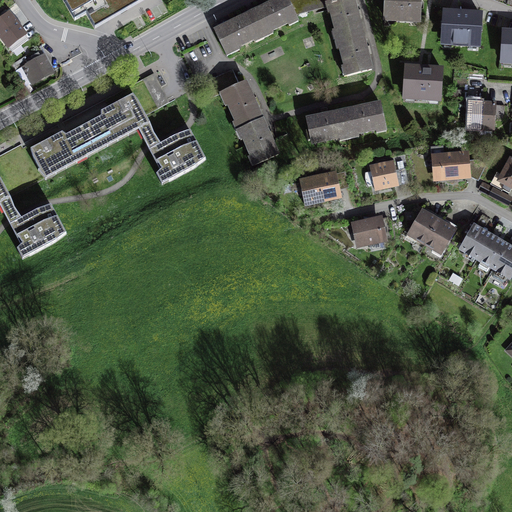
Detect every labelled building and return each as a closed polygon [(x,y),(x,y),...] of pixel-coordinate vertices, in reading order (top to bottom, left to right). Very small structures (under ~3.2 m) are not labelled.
[(60,0),(75,23),(87,18),(95,33),(152,0),(60,0)] [(279,0),(251,14),(262,36),(297,19),(294,14),(287,0),(279,0)] [(287,0),(294,14),(329,6),(329,3),(341,0),(287,0)] [(338,39),(361,33),(353,0),(341,0),(329,3),(329,6),(338,39)] [(410,19),(420,20),(421,0),(385,0),(384,18),(395,18),(395,21),(409,22),(410,19)] [(26,32),(9,11),(0,18),(0,35),(8,46),(26,32)] [(478,43),(480,15),(445,13),(444,41),(454,41),(454,44),(468,45),(468,42),(478,43)] [(226,54),(262,36),(251,14),(215,31),(226,54)] [(361,33),(338,39),(347,76),(371,70),(361,33)] [(511,33),(504,33),(502,61),(511,61),(511,33)] [(44,55),(22,66),(32,83),(53,72),(44,55)] [(223,92),(239,85),(232,71),(204,83),(210,98),(223,92)] [(443,103),(444,75),(404,73),(402,101),(443,103)] [(149,114),(169,104),(163,93),(157,81),(137,91),(149,114)] [(239,129),(263,119),(246,82),(239,85),(223,92),(239,129)] [(133,97),(83,125),(97,151),(137,129),(148,124),(133,97)] [(481,129),(483,104),(469,103),(467,128),(481,129)] [(380,104),(344,112),(349,137),(386,129),(380,104)] [(483,104),(481,129),(494,129),(494,119),(503,120),(504,106),(483,104)] [(313,145),(349,137),(344,112),(308,120),(313,145)] [(263,119),(239,129),(256,165),(279,155),(263,119)] [(137,129),(149,152),(160,146),(148,124),(137,129)] [(45,180),(97,151),(83,125),(30,153),(45,180)] [(195,127),(160,146),(149,152),(166,184),(212,159),(195,127)] [(444,147),(430,148),(433,185),(471,182),(469,154),(444,156),(444,147)] [(511,163),(506,160),(493,182),(511,192),(511,163)] [(399,189),(394,163),(369,168),(375,194),(399,189)] [(342,202),(337,175),(299,182),(305,209),(342,202)] [(0,202),(11,197),(0,178),(0,202)] [(510,198),(482,183),(479,189),(507,204),(510,198)] [(0,202),(0,206),(10,225),(22,218),(11,197),(0,202)] [(49,204),(22,218),(10,225),(28,256),(65,234),(49,204)] [(409,235),(426,245),(439,221),(422,212),(409,235)] [(385,229),(382,219),(351,226),(356,251),(370,248),(371,254),(384,251),(382,245),(388,244),(386,239),(388,238),(387,229),(385,229)] [(456,230),(439,221),(426,245),(443,254),(456,230)] [(477,258),(490,236),(475,227),(461,249),(477,258)] [(493,268),(506,245),(490,236),(477,258),(493,268)] [(511,248),(506,245),(493,268),(511,279),(511,278),(511,248)]
